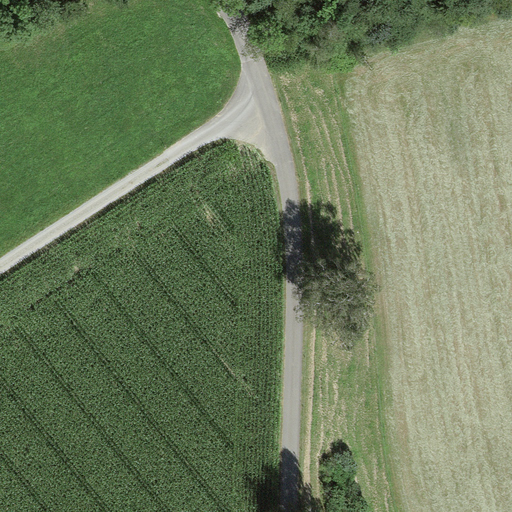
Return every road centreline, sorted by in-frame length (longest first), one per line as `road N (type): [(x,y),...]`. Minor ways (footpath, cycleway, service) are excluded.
road 1 (unclassified): [(220,0),(274,94),(292,187),(291,511)]
road 2 (track): [(0,247),(78,196),(274,94)]
